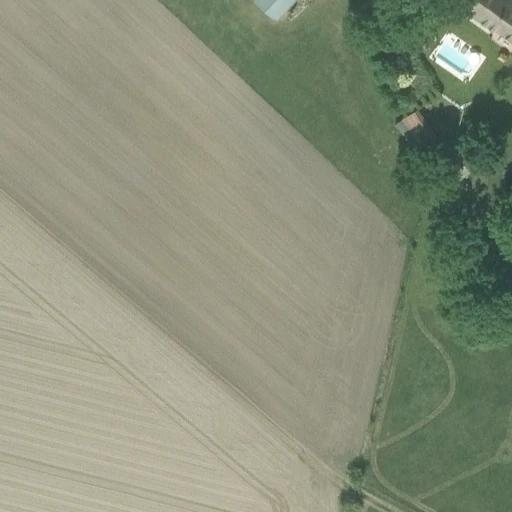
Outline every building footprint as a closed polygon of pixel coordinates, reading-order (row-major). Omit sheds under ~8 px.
[(255,0),(276,19),(293,0),(255,0)] [(511,0),(456,0),(453,5),(491,31),(492,28),(511,41),(511,0)] [(442,13),(442,14),(442,15),(442,16),(442,17),(443,17),(443,18),(444,18),(444,19),(445,19),(446,19),(447,19),(448,19),(449,19),(450,19),(450,18),(451,18),(451,17),(452,17),(452,16),(453,15),(453,14),(453,13),(453,12),(452,12),(452,11),(451,10),(450,9),(449,9),(448,8),(447,8),(446,8),(445,9),(444,9),(444,10),(443,10),(443,11),(442,11),(442,12),(442,13)] [(393,19),(392,41),(400,41),(401,32),(408,33),(407,24),(402,24),(402,19),(393,19)] [(418,107),(396,121),(420,159),(442,145),(418,107)] [(457,164),(473,154),(475,153),(466,139),(436,158),(449,178),(461,170),(457,164)]
